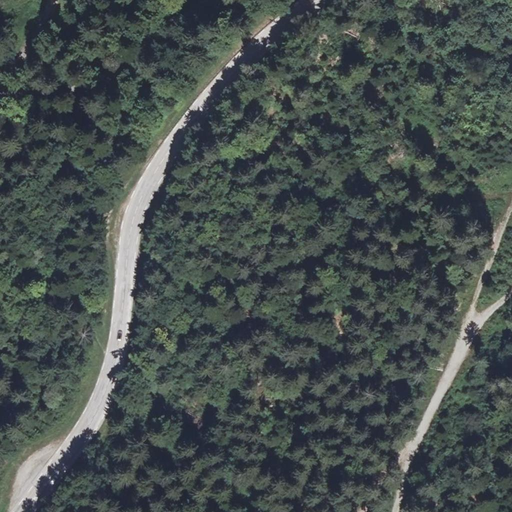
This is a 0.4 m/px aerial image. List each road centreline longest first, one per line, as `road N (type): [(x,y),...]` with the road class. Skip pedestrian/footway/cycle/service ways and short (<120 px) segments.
road 1 (secondary): [(316,0),(295,11),(178,134),(131,215),(119,342),(100,408),(22,511)]
road 2 (track): [(395,511),(474,320),(511,291)]
road 3 (track): [(0,103),(88,80),(198,0)]
